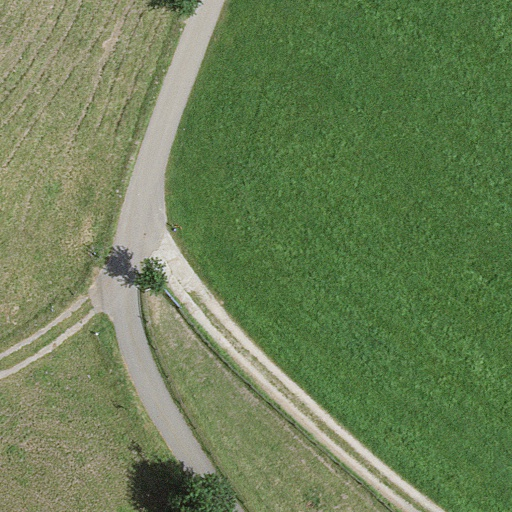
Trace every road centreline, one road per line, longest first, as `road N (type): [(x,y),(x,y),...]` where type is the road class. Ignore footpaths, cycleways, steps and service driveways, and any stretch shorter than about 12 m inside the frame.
road 1 (track): [(223,511),(153,393),(124,292),(142,194),(213,0)]
road 2 (track): [(142,194),(206,303),(362,469),(418,511)]
road 3 (track): [(0,365),(124,292)]
